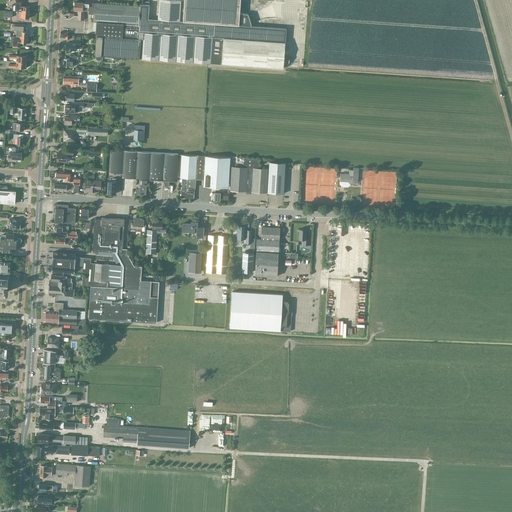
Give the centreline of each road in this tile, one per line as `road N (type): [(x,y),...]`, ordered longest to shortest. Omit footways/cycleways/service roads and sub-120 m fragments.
road 1 (unclassified): [(322,214),(39,196)]
road 2 (unclassified): [(322,214),(511,223)]
